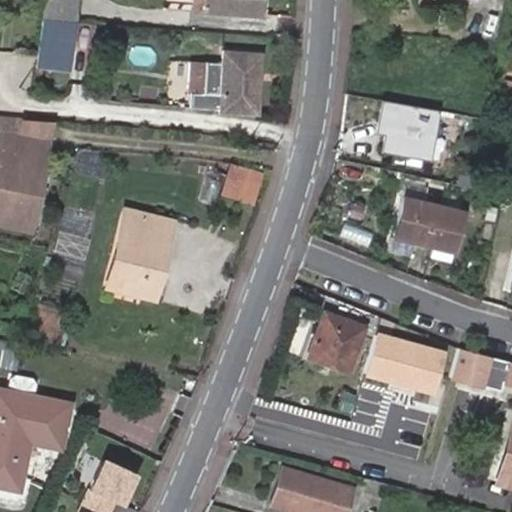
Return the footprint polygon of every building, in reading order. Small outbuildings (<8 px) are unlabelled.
[(41,0),(39,18),(72,20),(74,0),(41,0)] [(192,0),(192,9),(259,14),(259,0),(192,0)] [(68,68),(72,20),(39,18),(34,65),(68,68)] [(472,50),(446,45),(441,70),(468,75),(472,50)] [(206,93),(190,92),(189,106),(252,110),(252,94),(255,93),(257,53),(222,51),(222,64),(207,63),(206,93)] [(191,63),(190,92),(206,93),(207,63),(191,63)] [(511,81),(493,79),(490,98),(511,101),(511,81)] [(440,88),(433,86),(430,98),(438,100),(440,88)] [(455,115),(429,111),(424,139),(451,144),(455,115)] [(21,119),(19,137),(44,142),(48,122),(21,119)] [(0,221),(20,225),(27,195),(33,196),(44,142),(19,137),(0,133),(0,221)] [(475,186),(477,164),(459,163),(457,185),(475,186)] [(255,172),(230,164),(221,190),(246,198),(255,172)] [(259,173),(255,172),(246,198),(250,200),(259,173)] [(445,207),(459,211),(463,197),(448,194),(445,207)] [(27,195),(20,225),(26,227),(33,196),(27,195)] [(402,197),(393,236),(449,251),(459,211),(445,207),(402,197)] [(148,281),(155,283),(170,221),(122,209),(104,285),(144,296),(148,281)] [(144,296),(151,298),(155,283),(148,281),(144,296)] [(65,309),(36,302),(27,343),(56,349),(65,309)] [(322,312),(306,355),(346,370),(362,326),(322,312)] [(404,322),(400,337),(419,343),(424,327),(404,322)] [(427,328),(424,339),(438,342),(441,332),(427,328)] [(0,338),(0,367),(18,369),(21,340),(0,338)] [(483,388),(492,356),(457,346),(453,359),(453,360),(449,376),(448,378),(483,388)] [(453,359),(425,351),(421,368),(449,376),(453,360),(453,359)] [(494,390),(498,378),(503,359),(492,356),(483,388),(494,390)] [(511,381),(511,361),(503,359),(498,378),(511,381)] [(58,446),(67,403),(0,389),(0,484),(16,488),(27,440),(58,446)] [(408,421),(403,450),(429,454),(437,408),(395,402),(392,418),(408,421)] [(511,455),(511,445),(508,445),(498,481),(505,483),(511,455)] [(130,475),(99,461),(81,504),(99,511),(106,511),(111,501),(118,504),(130,475)] [(327,511),(330,502),(344,506),(356,509),(362,493),(348,489),(349,486),(281,467),(271,504),(297,511),(327,511)] [(342,511),(344,506),(330,502),(327,511),(342,511)]
